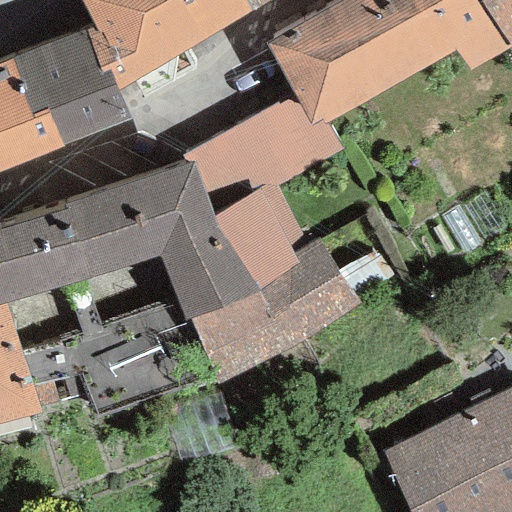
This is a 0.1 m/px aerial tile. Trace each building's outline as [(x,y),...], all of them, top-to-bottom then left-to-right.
[(109,71),(116,92),(251,11),(245,0),(80,0),(93,27),(85,30),(101,73),(109,71)] [(245,0),(251,11),(271,0),(245,0)] [(470,70),(511,46),(476,0),(339,0),(265,44),(292,95),(310,125),(320,120),(323,125),(326,123),(454,51),(470,70)] [(511,0),(476,0),(511,46),(511,45),(511,0)] [(63,146),(129,120),(116,92),(109,71),(101,73),(85,30),(11,58),(31,115),(46,109),(63,146)] [(0,63),(0,172),(63,146),(46,109),(31,115),(11,58),(0,63)] [(341,149),(326,123),(323,125),(320,120),(310,125),(292,95),(181,156),(183,165),(192,163),(213,218),(290,347),(358,308),(320,239),(308,246),(277,187),(341,149)] [(62,202),(88,276),(158,256),(173,297),(184,322),(188,319),(213,375),(215,385),(290,347),(213,218),(192,163),(183,165),(62,202)] [(0,424),(42,414),(39,404),(21,351),(5,305),(88,276),(62,202),(0,222),(0,424)] [(97,417),(213,375),(188,319),(184,322),(173,297),(21,351),(39,404),(88,394),(97,417)] [(511,511),(511,387),(381,450),(411,511),(511,511)]
